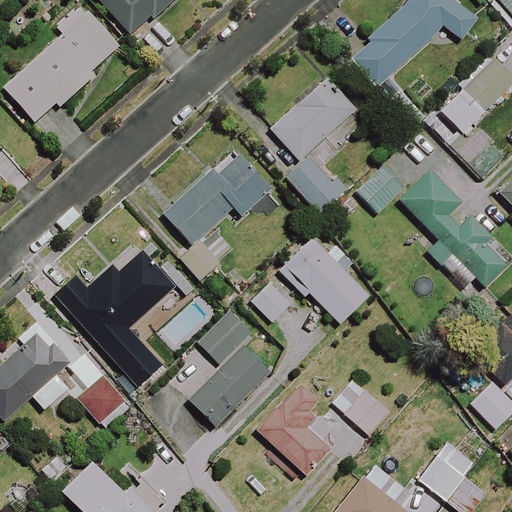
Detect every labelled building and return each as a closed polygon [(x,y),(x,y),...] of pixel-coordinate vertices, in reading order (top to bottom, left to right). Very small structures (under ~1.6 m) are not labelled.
[(152,24),(178,0),(97,0),(129,35),(147,18),(152,24)] [(472,28),(446,0),(409,0),(366,41),(369,45),(351,61),(377,89),(443,27),(457,42),(472,28)] [(511,0),(493,0),(511,20),(511,0)] [(117,48),(86,14),(2,90),(33,124),(55,105),(59,109),(94,78),(90,74),(117,48)] [(511,108),(511,81),(492,61),(437,113),(460,137),(488,110),(499,121),(511,108)] [(354,110),(326,79),(270,132),(298,162),(354,110)] [(507,159),(479,129),(451,155),(479,185),(507,159)] [(233,251),(212,227),(232,209),(240,218),(272,189),(254,169),(248,174),(231,155),(218,167),(212,172),(211,170),(162,215),(191,246),(177,258),(199,282),(233,251)] [(341,193),(310,160),(287,182),(318,215),(341,193)] [(400,193),(378,171),(355,194),(377,216),(400,193)] [(437,241),(425,254),(440,268),(442,266),(465,288),(473,279),(483,289),(504,267),(482,245),(492,235),(471,216),(458,229),(446,218),(459,204),(427,173),(398,203),(437,241)] [(325,256),(310,241),(278,272),(303,299),(307,295),(338,327),(367,298),(342,273),(351,265),(334,248),(325,256)] [(174,289),(140,251),(118,270),(113,265),(79,295),(118,339),(174,289)] [(288,308),(266,285),(248,301),(270,325),(288,308)] [(251,333),(231,311),(197,344),(218,365),(251,333)] [(511,377),(511,326),(505,319),(480,340),(492,354),(482,362),(503,386),(511,377)] [(0,420),(2,424),(71,365),(54,345),(36,324),(17,341),(24,348),(0,368),(0,420)] [(152,362),(132,338),(109,358),(129,381),(152,362)] [(269,374),(243,348),(188,403),(214,428),(269,374)] [(123,403),(102,379),(77,402),(98,425),(123,403)] [(59,381),(42,396),(50,406),(67,391),(59,381)] [(387,414),(351,382),(331,404),(368,437),(387,414)] [(511,413),(511,406),(490,385),(469,406),(494,431),(511,413)] [(317,403),(300,388),(258,435),(304,477),(328,451),(306,431),(315,421),(307,413),(317,403)] [(473,465),(453,450),(444,463),(436,457),(416,482),(454,511),(471,511),(484,495),(462,478),(473,465)] [(65,467),(56,457),(41,470),(50,480),(65,467)] [(108,482),(91,464),(60,494),(78,511),(162,511),(169,505),(127,463),(108,482)] [(401,511),(362,480),(335,511),(401,511)]
